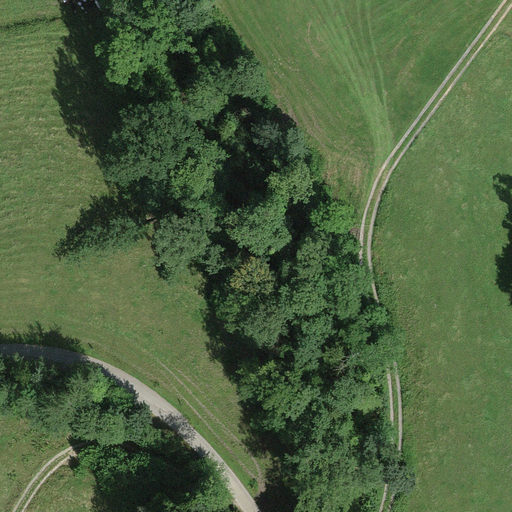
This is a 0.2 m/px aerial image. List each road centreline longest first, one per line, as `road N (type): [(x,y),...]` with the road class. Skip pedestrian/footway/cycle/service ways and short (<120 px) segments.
road 1 (track): [(385,511),(396,401),(368,279),(366,227),(390,162),(511,0)]
road 2 (unclassified): [(0,354),(94,369),(143,395),(213,458),(256,511)]
road 3 (track): [(19,511),(60,459),(107,444),(250,503)]
